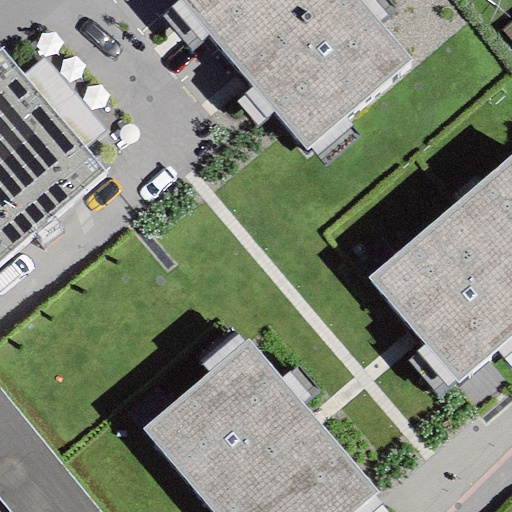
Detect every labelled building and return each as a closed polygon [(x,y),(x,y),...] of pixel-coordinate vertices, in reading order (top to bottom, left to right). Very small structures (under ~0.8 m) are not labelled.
[(410,60),(359,0),(178,0),(180,1),(207,34),(250,87),(271,110),(304,149),(410,60)] [(189,50),(207,34),(180,1),(161,17),(189,50)] [(511,20),(502,29),(511,40),(511,20)] [(0,262),(106,172),(0,48),(0,262)] [(271,110),(250,87),(234,100),(255,124),(271,110)] [(511,153),(368,278),(458,382),(511,335),(511,153)] [(208,373),(242,345),(235,336),(201,364),(208,373)] [(208,373),(141,429),(210,511),(354,511),(372,497),(377,493),(248,340),(242,345),(208,373)] [(96,511),(0,391),(0,503),(7,511),(96,511)] [(385,511),(372,497),(354,511),(385,511)]
